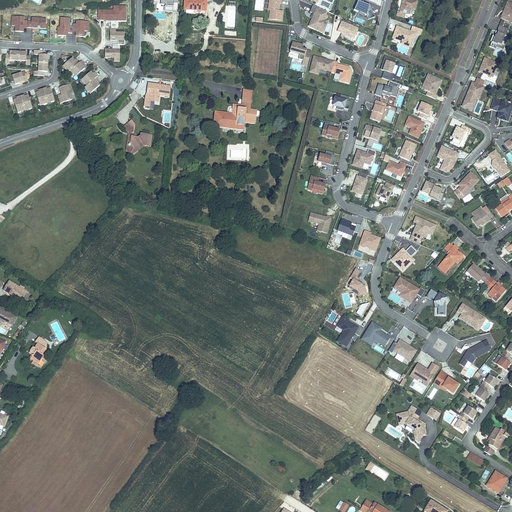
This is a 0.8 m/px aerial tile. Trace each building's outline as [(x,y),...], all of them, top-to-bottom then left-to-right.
[(206,11),(206,0),(184,0),(184,10),(206,11)] [(269,0),(268,10),(270,10),(269,19),(282,21),(283,11),(279,11),(280,3),(281,4),(281,0),(269,0)] [(415,10),(417,1),(413,0),(402,0),(402,4),(403,4),(402,7),(401,7),(400,12),(398,11),(397,16),(404,18),(405,14),(409,14),(410,9),(415,10)] [(511,3),(508,2),(504,10),(506,11),(505,14),(503,13),(501,18),(511,22),(511,3)] [(362,5),(357,3),(356,6),(359,12),(366,16),(368,20),(375,17),(371,9),(369,8),(370,6),(364,4),(363,4),(362,5)] [(113,5),(113,10),(98,10),(98,22),(127,21),(126,5),(113,5)] [(310,12),(312,13),(314,14),(312,19),(309,27),(320,31),(322,26),(323,27),(326,20),(327,17),(325,16),(327,11),(313,5),(310,12)] [(235,28),(236,9),(227,9),(226,28),(235,28)] [(28,27),(28,21),(24,20),(24,17),(12,16),(12,26),(16,26),(15,32),(24,32),(24,27),(28,27)] [(32,21),(28,21),(28,27),(46,29),(46,18),(32,17),(32,21)] [(68,33),(72,34),(72,32),(72,31),(73,27),(69,26),(69,18),(61,17),(60,27),(58,27),(58,36),(66,36),(66,33),(66,31),(68,31),(68,33)] [(328,21),(326,20),(323,27),(322,26),(320,31),(323,33),(328,21)] [(73,27),(72,31),(76,31),(76,32),(76,36),(84,37),(84,31),(88,31),(89,21),(77,21),(77,24),(73,24),(73,27)] [(342,22),(337,32),(341,33),(341,32),(347,35),(347,36),(354,39),(358,29),(342,22)] [(508,29),(499,26),(497,32),(498,32),(496,35),(495,35),(495,36),(492,35),(490,42),(491,42),(489,47),(495,49),(496,47),(497,45),(500,46),(502,41),(506,43),(508,36),(506,35),(508,29)] [(421,35),(422,30),(412,27),(410,32),(397,27),(393,38),(403,41),(402,44),(411,47),(416,34),(421,35)] [(110,29),(110,40),(118,40),(118,45),(113,45),(113,50),(105,50),(105,58),(114,58),(114,61),(120,61),(120,45),(125,45),(125,32),(116,32),(116,29),(110,29)] [(506,43),(502,41),(500,46),(497,45),(496,47),(503,50),(506,43)] [(303,61),(302,64),(307,66),(311,51),(302,49),(303,45),(293,43),(291,52),(300,54),(299,59),(303,61)] [(43,55),(43,51),(34,51),(34,55),(39,55),(39,71),(34,71),(33,75),(42,76),(42,72),(46,72),(46,70),(47,68),(48,59),(47,57),(47,55),(43,55)] [(18,61),(18,52),(14,52),(12,53),(10,53),(10,56),(6,55),(5,64),(10,64),(10,60),(18,61)] [(18,52),(18,61),(26,61),(26,65),(30,65),(30,56),(26,56),(26,54),(24,54),(23,52),(18,52)] [(334,62),(314,56),(310,72),(318,74),(320,69),(332,72),(334,62)] [(384,71),(382,78),(392,82),(394,74),(392,73),(396,60),(385,57),(382,66),(383,67),(381,70),(384,71)] [(70,71),(74,75),(78,76),(85,69),(85,68),(82,66),(85,64),(82,61),(80,63),(77,60),(75,61),(73,59),(72,58),(65,65),(64,69),(68,73),(70,71)] [(485,58),(479,72),(493,77),(498,64),(485,58)] [(349,68),(337,64),(335,74),(341,75),(339,81),(349,83),(352,71),(349,71),(349,68)] [(25,72),(12,76),(15,85),(20,83),(28,80),(25,72)] [(83,79),(83,82),(87,86),(85,88),(89,93),(92,93),(100,86),(97,83),(99,81),(98,80),(96,78),(98,76),(95,73),(93,75),(91,73),(91,72),(83,79)] [(426,95),(435,99),(437,95),(435,95),(438,88),(437,88),(438,85),(439,86),(442,81),(428,74),(424,84),(427,85),(425,90),(428,92),(426,95)] [(80,91),(76,82),(65,85),(67,92),(68,94),(64,95),(66,101),(78,98),(76,93),(80,91)] [(160,96),(169,97),(170,85),(147,82),(144,107),(153,109),(154,102),(159,103),(160,96)] [(465,99),(462,107),(472,111),(474,105),(472,104),(474,99),(478,100),(484,87),(474,82),(472,87),(470,87),(466,97),(467,97),(466,100),(465,99)] [(389,88),(378,84),(375,95),(381,97),(382,94),(390,97),(390,95),(396,97),(399,89),(390,86),(389,88)] [(55,101),(50,86),(46,87),(46,88),(47,90),(40,92),(39,91),(39,90),(35,91),(40,106),(44,105),(43,103),(51,101),(51,102),(55,101)] [(242,101),(251,102),(252,92),(244,91),(242,101)] [(32,108),(27,94),(24,95),(24,96),(24,97),(17,99),(17,98),(16,97),(13,98),(18,113),(21,112),(21,111),(28,108),(29,110),(32,108)] [(349,97),(341,95),(340,99),(335,98),(333,106),(337,107),(336,109),(341,110),(342,108),(344,108),(348,110),(350,102),(348,101),(349,97)] [(499,112),(497,118),(507,121),(511,107),(511,105),(494,100),(491,109),(499,112)] [(240,109),(242,109),(250,110),(251,102),(242,101),(242,106),(240,106),(240,109)] [(380,122),(386,104),(376,101),(375,105),(373,110),(374,112),(372,113),(370,119),(380,122)] [(419,117),(426,120),(432,107),(422,103),(417,112),(420,113),(419,117)] [(215,112),(214,126),(236,128),(236,125),(244,126),(245,122),(245,120),(255,121),(256,111),(250,110),(242,109),(240,109),(240,106),(233,105),(233,107),(232,114),(228,113),(215,112)] [(425,124),(409,117),(405,125),(411,128),(409,134),(418,138),(420,133),(419,133),(420,131),(421,131),(425,124)] [(149,146),(151,135),(141,134),(141,136),(138,138),(137,139),(135,139),(135,138),(136,135),(132,131),(133,130),(134,125),(131,121),(124,127),(128,133),(132,137),(128,140),(131,144),(128,146),(133,154),(145,145),(146,145),(149,146)] [(332,128),(334,123),(325,121),(322,135),(327,136),(327,135),(333,136),(332,138),(337,139),(339,130),(332,128)] [(465,132),(469,133),(470,129),(462,125),(461,129),(456,127),(452,138),(453,138),(452,143),(459,146),(465,132)] [(382,131),(368,126),(366,130),(364,136),(378,141),(382,131)] [(416,145),(406,141),(399,157),(409,161),(416,145)] [(134,154),(146,145),(145,145),(133,154),(134,154)] [(459,154),(442,146),(437,157),(444,160),(440,170),(446,172),(448,171),(453,167),(455,161),(455,160),(456,158),(457,157),(459,154)] [(376,152),(368,149),(366,155),(364,154),(364,153),(358,151),(353,165),(362,168),(364,163),(370,165),(373,156),(374,157),(376,152)] [(509,171),(495,150),(489,155),(491,158),(493,159),(492,160),(492,165),(495,170),(496,169),(501,176),(509,171)] [(334,157),(335,153),(326,151),(325,155),(320,154),(318,162),(322,163),(322,165),(327,167),(327,164),(328,163),(330,163),(329,165),(334,166),(336,158),(334,157)] [(402,174),(407,164),(400,161),(399,165),(390,161),(386,171),(401,177),(402,174)] [(368,175),(360,172),(359,176),(357,176),(352,191),(362,195),(368,179),(366,179),(368,175)] [(460,187),(458,190),(454,192),(459,199),(463,196),(462,193),(464,190),(469,190),(478,180),(471,172),(465,179),(465,180),(464,181),(463,180),(459,185),(460,187)] [(318,182),(319,178),(311,175),(308,190),(312,191),(313,189),(318,191),(318,193),(323,194),(325,184),(318,182)] [(511,185),(507,178),(503,181),(507,187),(511,185)] [(426,182),(422,191),(430,195),(437,198),(436,200),(440,202),(444,194),(440,192),(441,190),(436,188),(434,187),(435,185),(426,182)] [(380,186),(376,195),(387,200),(390,191),(392,192),(394,186),(387,183),(384,188),(380,186)] [(511,207),(511,199),(510,200),(509,198),(508,197),(501,203),(502,204),(495,209),(501,218),(509,213),(508,212),(507,210),(511,207)] [(483,223),(484,224),(490,220),(489,219),(493,216),(486,207),(482,209),(483,211),(474,217),(471,219),(477,227),(481,224),(483,223)] [(472,213),(474,217),(483,211),(482,209),(481,207),(472,213)] [(327,233),(331,217),(327,216),(327,217),(326,218),(325,218),(325,217),(311,213),(309,222),(319,224),(317,231),(327,233)] [(413,232),(412,236),(421,240),(422,236),(426,238),(428,233),(427,232),(429,228),(434,231),(436,225),(416,217),(414,222),(418,224),(417,225),(418,226),(415,233),(413,232)] [(358,233),(361,225),(357,224),(356,225),(355,227),(351,225),(352,223),(341,219),(337,230),(352,236),(354,232),(358,233)] [(369,232),(365,231),(359,246),(365,248),(366,247),(369,248),(370,250),(375,251),(380,238),(368,234),(369,232)] [(445,248),(449,252),(453,246),(449,243),(445,248)] [(391,260),(403,271),(410,263),(405,259),(409,255),(411,257),(416,251),(411,246),(405,251),(404,250),(402,252),(401,250),(391,260)] [(454,261),(455,262),(458,264),(461,260),(460,259),(462,256),(458,253),(457,254),(455,252),(456,251),(458,249),(454,246),(453,246),(449,252),(450,253),(452,255),(450,257),(449,255),(438,267),(445,273),(454,263),(453,262),(454,261)] [(405,259),(410,263),(414,260),(411,257),(409,255),(405,259)] [(473,275),(472,276),(479,282),(481,280),(485,283),(490,277),(486,273),(485,275),(473,264),(467,271),(473,275)] [(364,271),(358,268),(353,276),(356,278),(350,287),(354,290),(355,288),(359,291),(360,295),(368,294),(367,287),(362,284),(359,282),(361,278),(360,277),(364,271)] [(422,297),(426,290),(421,287),(419,289),(400,277),(394,287),(407,295),(405,299),(411,302),(415,297),(417,294),(422,297)] [(496,285),(497,283),(493,280),(488,287),(491,290),(487,294),(492,298),(496,302),(505,291),(501,287),(500,288),(496,285)] [(24,290),(9,281),(3,290),(17,298),(17,299),(19,300),(20,298),(19,298),(20,295),(24,290)] [(427,294),(423,302),(427,305),(428,303),(432,297),(427,294)] [(435,299),(431,305),(430,308),(433,309),(435,309),(434,313),(434,320),(442,320),(442,311),(441,311),(441,306),(444,303),(436,298),(435,299)] [(486,318),(462,303),(457,311),(462,314),(461,316),(477,326),(481,321),(483,322),(486,318)] [(508,315),(511,311),(506,306),(502,310),(508,315)] [(17,317),(0,308),(0,320),(4,323),(4,321),(12,325),(17,317)] [(332,312),(327,321),(332,324),(337,315),(332,312)] [(479,330),(483,322),(481,321),(477,326),(461,316),(459,318),(479,330)] [(354,333),(359,336),(364,329),(357,325),(356,326),(344,319),(339,328),(344,331),(337,341),(346,347),(354,333)] [(372,323),(362,339),(368,343),(371,338),(385,346),(390,338),(376,329),(378,327),(372,323)] [(43,356),(46,352),(47,343),(40,338),(37,343),(38,344),(36,347),(35,349),(35,350),(36,351),(33,354),(32,354),(30,358),(34,361),(39,364),(44,356),(43,356)] [(417,351),(400,340),(393,351),(410,361),(417,351)] [(476,358),(487,352),(482,343),(470,349),(471,351),(469,352),(468,350),(463,358),(472,364),(476,358)] [(511,355),(511,344),(506,351),(505,350),(503,353),(509,358),(511,355)] [(509,358),(503,353),(500,357),(499,356),(494,363),(505,371),(510,363),(507,361),(509,358)] [(417,364),(410,376),(418,381),(419,379),(423,382),(424,381),(429,383),(439,367),(432,363),(428,371),(426,370),(425,371),(424,370),(425,368),(417,364)] [(441,371),(437,378),(445,383),(442,387),(447,390),(453,394),(459,385),(448,378),(449,376),(441,371)] [(493,388),(498,381),(490,375),(485,382),(483,381),(481,384),(487,389),(490,386),(493,388)] [(445,383),(437,378),(433,383),(446,391),(447,390),(442,387),(445,383)] [(485,392),(487,389),(481,384),(479,388),(480,389),(475,396),(484,402),(489,394),(485,392)] [(468,399),(471,394),(463,389),(460,393),(468,399)] [(22,409),(26,402),(22,400),(18,407),(22,409)] [(425,424),(417,419),(421,412),(412,406),(408,412),(407,412),(400,414),(403,424),(406,424),(414,428),(416,436),(423,435),(426,434),(424,426),(425,424)] [(460,416),(466,420),(468,417),(472,419),(477,412),(468,406),(464,413),(462,412),(460,416)] [(437,421),(440,413),(429,408),(426,416),(437,421)] [(464,423),(466,420),(460,416),(458,419),(459,420),(459,421),(467,426),(468,425),(464,423)] [(414,428),(406,424),(407,426),(413,430),(415,437),(416,436),(414,428)] [(495,441),(494,443),(499,446),(505,437),(507,438),(509,435),(505,433),(506,432),(501,429),(500,430),(496,427),(490,438),(495,441)] [(495,451),(488,447),(485,452),(491,456),(495,451)] [(481,466),(484,461),(471,452),(467,458),(481,466)] [(370,472),(374,465),(369,462),(365,470),(370,472)] [(485,479),(490,471),(486,469),(481,477),(485,479)] [(503,484),(506,479),(495,472),(487,486),(496,491),(501,483),(503,484)] [(389,511),(374,503),(373,505),(366,500),(360,510),(363,511),(389,511)] [(446,511),(447,511),(431,500),(425,510),(423,511),(446,511)]
